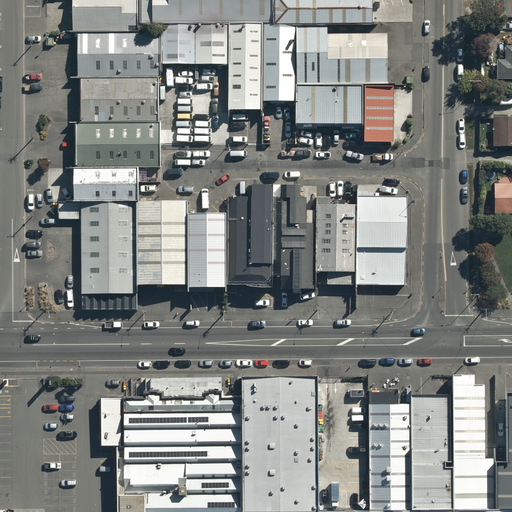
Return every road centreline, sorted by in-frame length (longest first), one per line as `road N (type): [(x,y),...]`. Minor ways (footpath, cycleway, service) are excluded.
road 1 (tertiary): [(12,346),(447,344)]
road 2 (tertiary): [(445,0),(447,344)]
road 3 (unclassified): [(11,167),(12,346)]
road 4 (unclassified): [(11,0),(11,167)]
